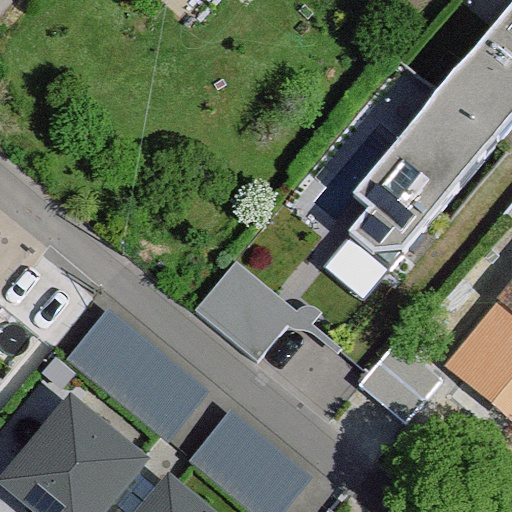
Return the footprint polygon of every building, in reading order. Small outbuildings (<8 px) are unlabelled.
[(511,15),(360,195),(378,211),(327,271),(366,303),(511,124),(511,15)] [(0,346),(27,373),(104,295),(58,250),(0,308),(0,346)] [(239,264),(197,314),(258,365),(300,315),(239,264)] [(511,303),(457,368),(511,413),(511,410),(511,303)] [(109,310),(68,360),(169,443),(210,393),(109,310)] [(270,363),(333,407),(366,360),(303,315),(270,363)] [(445,380),(402,343),(372,378),(365,385),(408,422),(445,380)] [(72,402),(6,481),(43,511),(99,511),(143,459),(72,402)] [(232,411),(191,461),(253,511),(287,511),(315,478),(232,411)] [(206,511),(168,481),(142,511),(206,511)]
